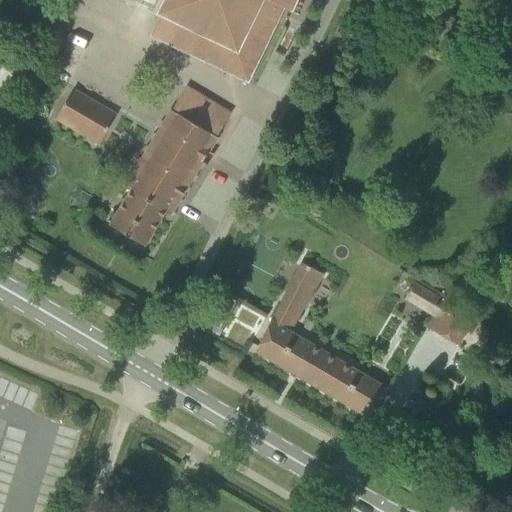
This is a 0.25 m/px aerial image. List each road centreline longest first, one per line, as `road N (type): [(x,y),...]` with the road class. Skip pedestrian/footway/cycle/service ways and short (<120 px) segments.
road 1 (secondary): [(366,504),(149,373)]
road 2 (secondary): [(149,373),(0,287)]
road 3 (residential): [(90,511),(120,423),(149,373)]
